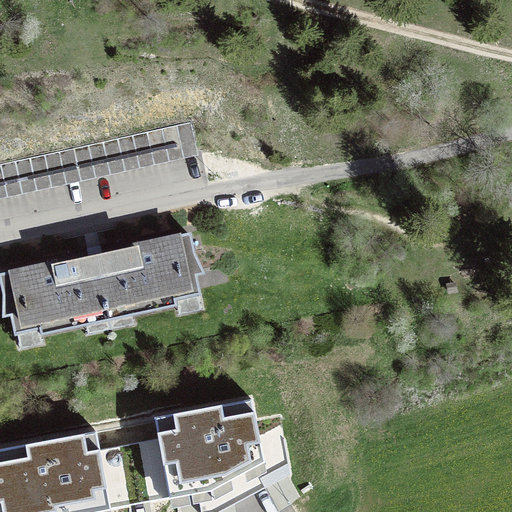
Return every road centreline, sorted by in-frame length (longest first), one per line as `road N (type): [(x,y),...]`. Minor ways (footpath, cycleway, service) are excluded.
road 1 (residential): [(0,234),(511,137)]
road 2 (track): [(511,58),(295,0)]
